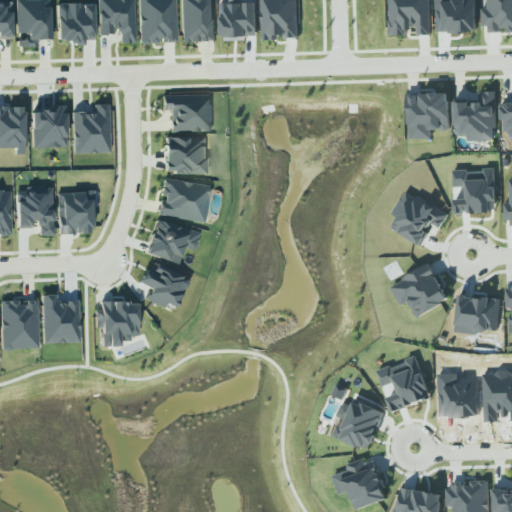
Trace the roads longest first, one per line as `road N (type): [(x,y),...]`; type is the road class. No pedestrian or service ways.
road 1 (residential): [(0,76),(511,61)]
road 2 (residential): [(130,73),(130,192),(108,253),(89,265),(0,267)]
